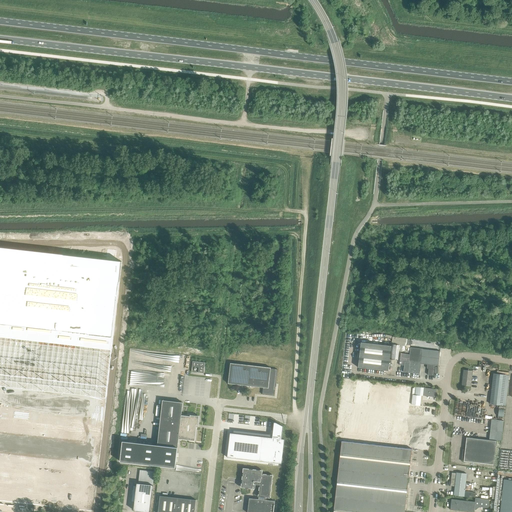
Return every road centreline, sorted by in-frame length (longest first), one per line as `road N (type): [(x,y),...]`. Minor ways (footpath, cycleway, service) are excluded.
road 1 (primary): [(511,82),(0,21)]
road 2 (primary): [(0,39),(511,97)]
road 3 (track): [(373,127),(346,134),(105,107)]
road 4 (secondary): [(307,413),(336,160)]
road 5 (secondary): [(312,0),(341,74),(336,160)]
road 6 (track): [(511,156),(397,133),(386,97)]
road 7 (unclassified): [(97,511),(112,365)]
road 8 (unclassified): [(206,511),(218,402),(252,406)]
road 9 (unclassified): [(511,360),(469,356),(446,369),(442,426)]
